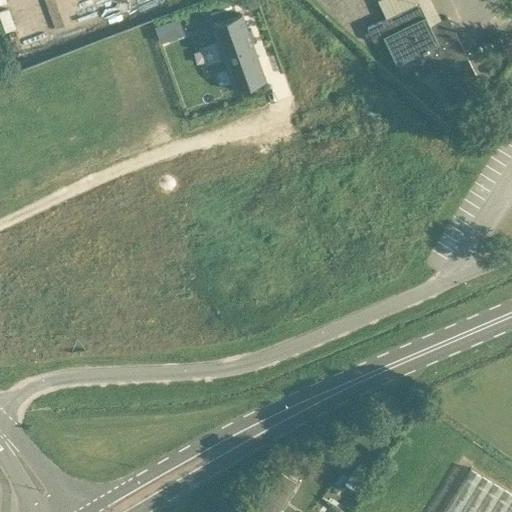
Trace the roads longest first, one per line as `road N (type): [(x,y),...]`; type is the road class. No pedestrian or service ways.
road 1 (unclassified): [(511,254),(240,369),(88,372),(38,381),(0,405)]
road 2 (residential): [(288,106),(123,163),(0,225)]
road 3 (secondary): [(271,420),(511,311)]
road 4 (secondary): [(271,420),(236,425),(84,511)]
road 5 (secondary): [(135,511),(271,420)]
